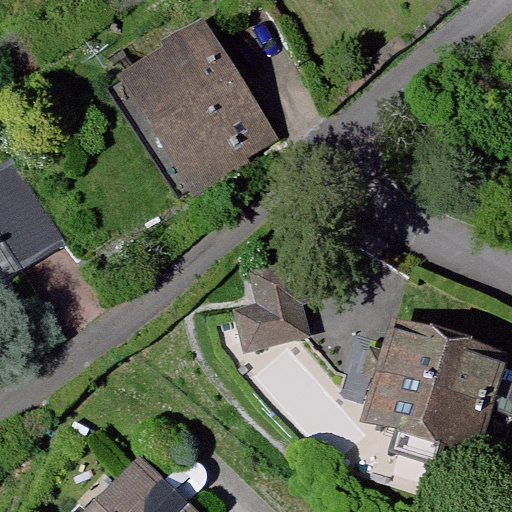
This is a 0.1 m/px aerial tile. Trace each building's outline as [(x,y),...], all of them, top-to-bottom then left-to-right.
[(268,141),(197,37),(118,89),(189,194),(268,141)] [(0,283),(66,242),(15,160),(0,169),(0,283)] [(275,266),(242,275),(251,310),(225,317),(234,349),(293,333),(275,266)] [(499,366),(386,331),(355,429),(468,464),(499,366)] [(166,511),(136,485),(111,511),(166,511)]
